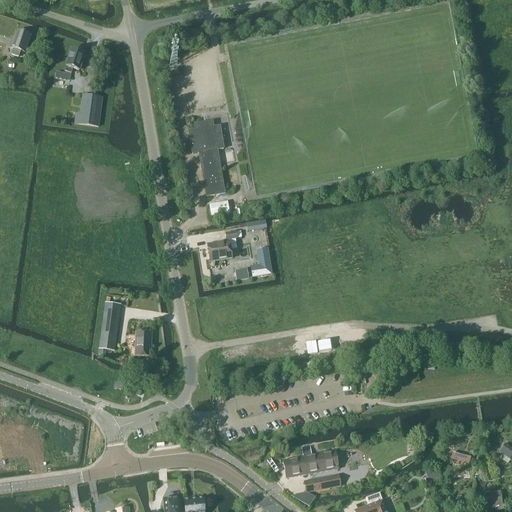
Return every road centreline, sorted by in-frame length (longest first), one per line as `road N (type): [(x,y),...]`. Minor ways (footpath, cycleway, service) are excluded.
road 1 (unclassified): [(187,350),(131,30)]
road 2 (secondary): [(278,511),(213,466),(119,469)]
road 3 (residential): [(297,511),(198,440),(183,402)]
road 4 (unclassified): [(131,30),(284,0)]
road 5 (unclassified): [(131,30),(110,34),(6,0)]
road 6 (tertiary): [(111,428),(100,412),(0,375)]
road 7 (secondary): [(119,469),(0,488)]
